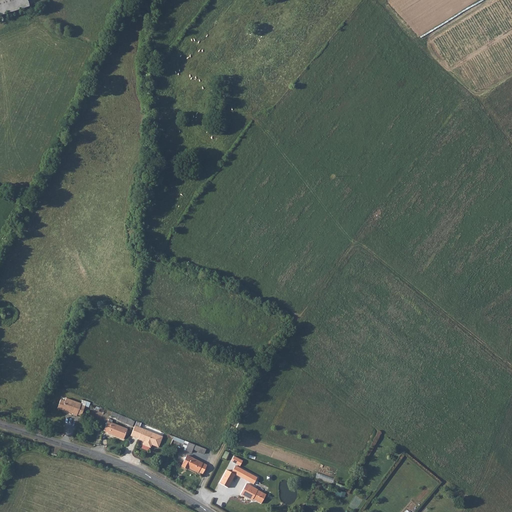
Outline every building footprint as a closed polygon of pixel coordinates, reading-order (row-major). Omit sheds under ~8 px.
[(26,0),(0,0),(0,10),(27,2),(26,0)] [(60,399),(57,408),(72,414),(76,416),(81,404),(66,398),(65,401),(60,399)] [(111,423),(112,420),(109,419),(107,422),(104,431),(108,432),(107,433),(123,439),(127,429),(111,423)] [(158,435),(135,425),(131,436),(138,439),(144,441),(143,443),(144,445),(149,447),(151,447),(152,444),(154,444),(153,445),(158,447),(162,437),(158,435)] [(206,449),(188,442),(186,448),(185,450),(191,453),(193,449),(204,454),(206,449)] [(206,465),(187,455),(181,466),(186,468),(186,467),(197,472),(198,472),(202,474),(206,465)] [(226,470),(219,483),(228,488),(235,475),(226,470)] [(318,473),(317,478),(333,483),(335,478),(318,473)] [(258,489),(246,483),(240,494),(252,501),(253,499),(261,504),(266,494),(257,490),(258,489)]
